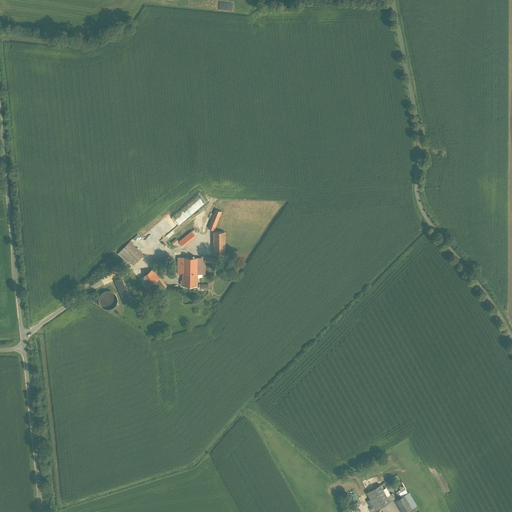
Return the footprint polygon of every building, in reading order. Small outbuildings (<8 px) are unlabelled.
[(216,209),(208,228),(214,230),(222,211),(216,209)] [(192,231),(179,241),(183,246),(196,236),(192,231)] [(217,231),(214,231),(214,251),(206,251),(206,257),(217,257),(217,254),(225,254),(225,232),(217,231)] [(143,255),(130,242),(120,251),(134,264),(143,255)] [(198,257),(178,257),(178,273),(183,273),(183,280),(181,280),(181,284),(181,285),(183,285),(198,285),(198,257)] [(153,268),(140,279),(147,288),(153,283),(160,277),(153,268)] [(133,299),(123,276),(115,280),(126,302),(133,299)] [(160,277),(153,283),(157,288),(161,285),(163,289),(167,286),(160,277)] [(380,485),(368,492),(379,509),(390,502),(387,497),(380,485)] [(366,511),(354,491),(346,495),(356,511),(366,511)] [(409,492),(396,500),(403,511),(406,511),(417,506),(409,492)] [(393,493),(387,497),(390,502),(396,498),(393,493)]
